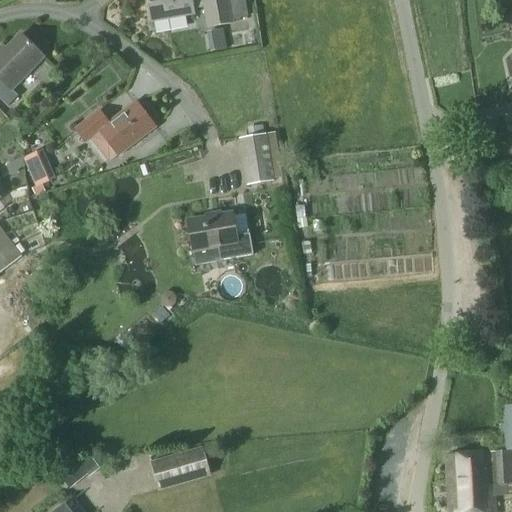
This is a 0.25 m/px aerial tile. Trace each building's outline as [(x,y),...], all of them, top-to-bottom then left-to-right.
[(145,0),(150,23),(193,16),(192,11),(203,9),(206,29),(232,24),(227,0),(201,0),(202,0),(191,2),(190,0),(145,0)] [(3,46),(0,48),(0,101),(7,108),(17,97),(11,92),(43,58),(19,36),(6,49),(3,46)] [(100,112),(73,132),(82,144),(88,140),(107,165),(117,157),(154,128),(151,125),(155,121),(155,117),(146,105),(141,105),(138,108),(135,104),(109,124),(100,112)] [(238,140),(246,188),(275,183),(266,136),(238,140)] [(54,180),(42,151),(23,159),(35,188),(54,180)] [(35,198),(24,201),(30,224),(41,221),(35,198)] [(248,207),(234,208),(237,227),(250,225),(248,207)] [(231,215),(187,222),(192,253),(236,245),(231,215)] [(0,273),(20,258),(0,231),(0,273)] [(511,407),(501,408),(502,452),(511,451),(511,407)] [(128,465),(143,460),(139,447),(124,453),(128,465)] [(157,493),(209,478),(201,449),(149,464),(157,493)] [(508,497),(507,487),(511,486),(510,452),(456,456),(445,457),(447,511),(494,511),(494,498),(508,497)] [(79,464),(61,479),(69,489),(87,474),(90,477),(99,470),(88,457),(79,464)]
